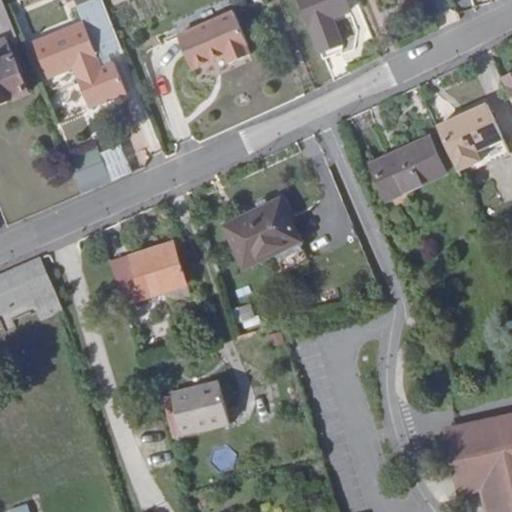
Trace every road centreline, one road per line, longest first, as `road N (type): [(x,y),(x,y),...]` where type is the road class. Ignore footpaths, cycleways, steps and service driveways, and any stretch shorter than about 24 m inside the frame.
road 1 (residential): [(431,511),(388,405),(390,303),(315,107)]
road 2 (residential): [(0,250),(315,107)]
road 3 (residential): [(315,107),(511,12)]
